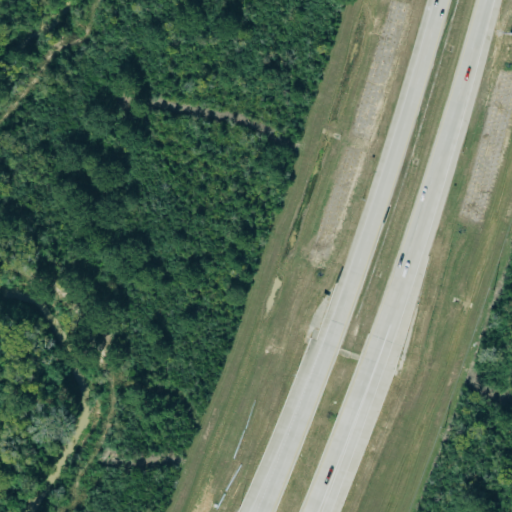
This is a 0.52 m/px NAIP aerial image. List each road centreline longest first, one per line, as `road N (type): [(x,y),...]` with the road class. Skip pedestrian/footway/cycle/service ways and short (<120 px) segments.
road 1 (motorway): [(436,0),(335,322)]
road 2 (motorway): [(389,321),(484,0)]
road 3 (motorway): [(309,511),(389,321)]
road 4 (motorway): [(320,511),(389,321)]
road 5 (motorway): [(335,322),(264,505)]
